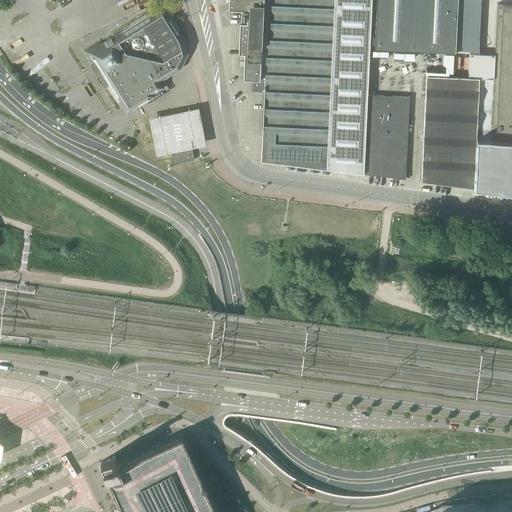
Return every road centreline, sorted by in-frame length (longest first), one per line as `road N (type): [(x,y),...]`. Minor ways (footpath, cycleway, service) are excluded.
road 1 (secondary): [(511,451),(368,475),(306,460),(267,421),(231,263),(204,211),(162,175),(53,122),(0,72)]
road 2 (secondary): [(0,97),(44,133),(176,204),(204,233),(224,277),(253,419),(295,469),(358,488),(511,464)]
road 3 (unclassified): [(511,212),(241,168),(198,0)]
road 4 (secondary): [(209,426),(323,498),(373,502),(511,472)]
road 5 (secondary): [(511,433),(246,398)]
road 6 (motorway): [(95,511),(0,311)]
road 7 (unknown): [(411,199),(416,104),(406,64)]
road 8 (motorway): [(53,511),(0,402)]
